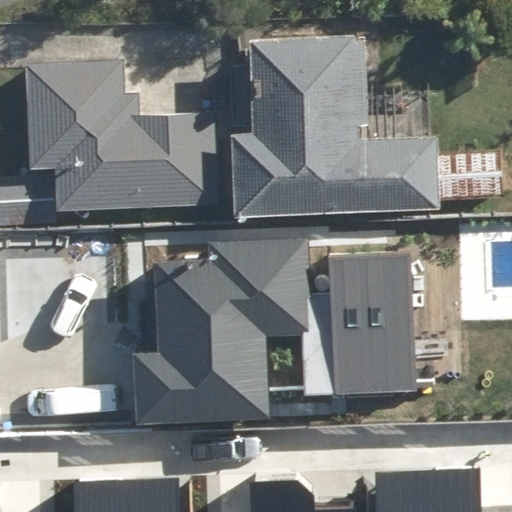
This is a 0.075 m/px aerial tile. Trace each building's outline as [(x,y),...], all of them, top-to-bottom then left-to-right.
[(238,136),(218,137),(222,220),(432,211),(432,201),(498,199),(497,152),(430,155),(429,137),(352,140),(352,130),(363,129),(360,41),(348,42),(348,34),(234,39),(238,136)] [(117,60),(16,64),(20,171),(46,170),(46,174),(0,176),(0,229),(55,227),(54,212),(213,205),(209,114),(133,117),(132,92),(118,93),(117,60)] [(213,255),(156,257),(159,348),(135,349),(138,419),(270,415),(267,335),(314,333),(310,236),(212,240),(213,255)] [(412,248),(330,251),(336,391),(417,388),(412,248)] [(121,334),(49,335),(49,370),(121,370),(121,334)] [(423,504),(382,505),(381,511),(478,511),(477,469),(436,470),(423,484),(423,504)] [(353,511),(353,504),(312,505),(311,474),(256,475),(257,511),(353,511)] [(178,511),(179,511),(174,511),(138,511),(138,479),(80,480),(80,511),(178,511)]
